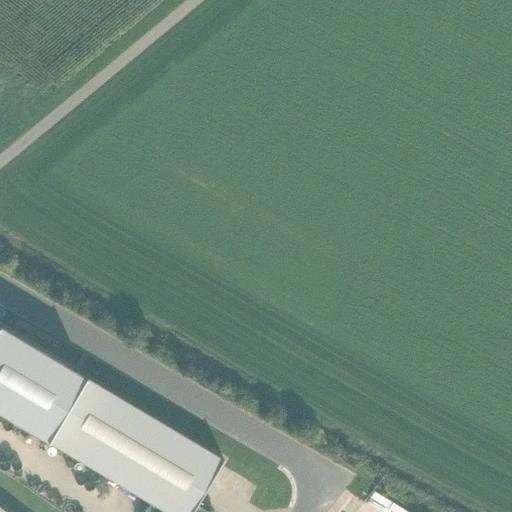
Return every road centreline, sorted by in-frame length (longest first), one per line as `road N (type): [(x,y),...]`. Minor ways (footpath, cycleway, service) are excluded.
road 1 (unclassified): [(314,511),(338,480),(0,287)]
road 2 (unclassified): [(0,162),(197,0)]
